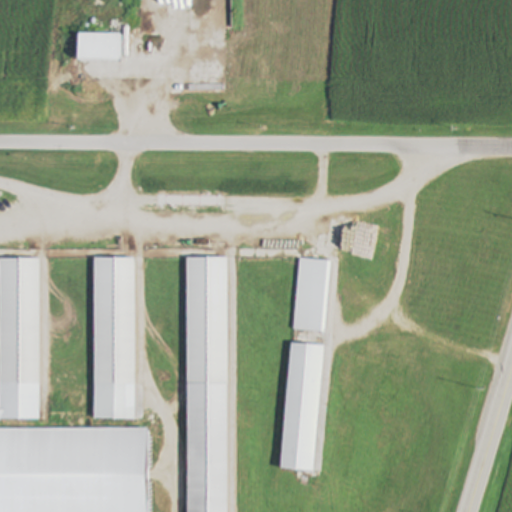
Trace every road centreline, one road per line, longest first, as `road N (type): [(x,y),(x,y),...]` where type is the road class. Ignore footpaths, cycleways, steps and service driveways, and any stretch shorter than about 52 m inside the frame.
road 1 (residential): [(511,153),(0,147)]
road 2 (secondary): [(472,511),(511,371)]
